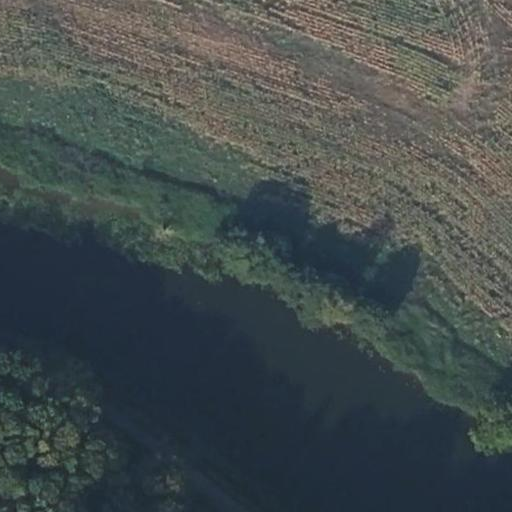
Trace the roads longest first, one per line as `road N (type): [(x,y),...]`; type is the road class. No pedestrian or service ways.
road 1 (track): [(0,476),(67,485),(82,397)]
road 2 (track): [(67,485),(215,500)]
